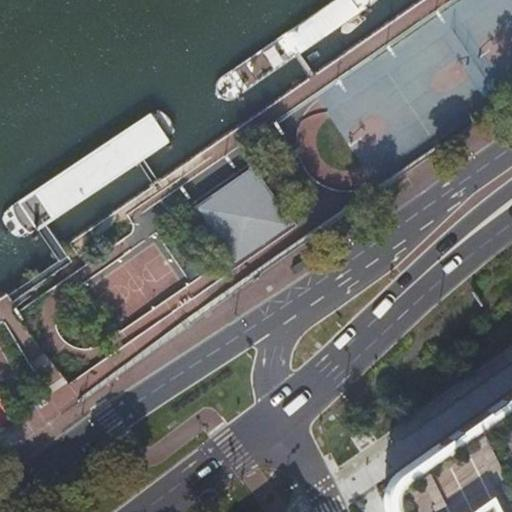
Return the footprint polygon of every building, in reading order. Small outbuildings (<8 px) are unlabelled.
[(424,1),(259,108),(268,121),(433,15),(424,1)] [(288,224),(247,165),(184,205),(226,267),(288,224)] [(155,184),(88,226),(89,286),(113,324),(128,323),(185,288),(145,225),(145,209),(162,198),(162,184),(155,184)] [(76,286),(92,278),(84,263),(69,271),(76,286)] [(15,371),(33,359),(21,341),(3,353),(15,371)] [(388,511),(511,511),(511,393),(507,397),(436,445),(376,486),(388,511)]
